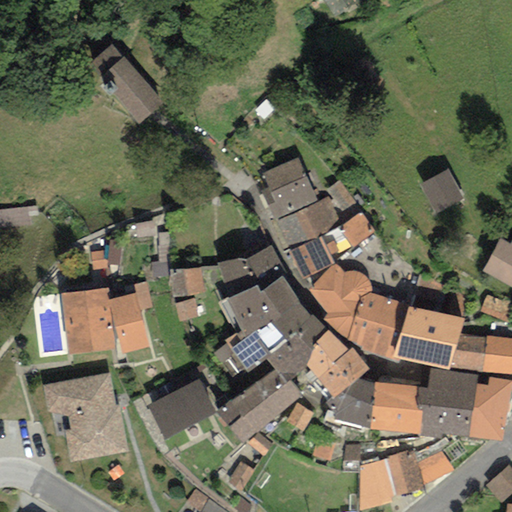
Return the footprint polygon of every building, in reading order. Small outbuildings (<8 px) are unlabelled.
[(360,0),(324,0),(335,17),(360,0)] [(88,63),(140,122),(165,99),(113,40),(88,63)] [(318,203),(298,158),(260,175),(266,188),(259,191),(273,222),(318,203)] [(446,167),(415,183),(431,216),(463,200),(446,167)] [(339,181),(326,190),(347,218),(360,208),(339,181)] [(339,227),(329,198),(318,203),(273,222),(270,224),(283,252),(288,250),(289,252),(318,238),(339,227)] [(38,205),(0,207),(0,229),(39,228),(38,205)] [(373,232),(360,213),(339,227),(318,238),(289,252),(302,279),(334,265),(352,249),(373,232)] [(511,239),(509,244),(499,240),(482,271),(511,287),(511,239)] [(120,241),(109,240),(108,265),(119,265),(120,241)] [(286,274),(269,247),(244,261),(238,260),(218,263),(226,300),(257,287),(259,293),(262,291),(280,278),(286,274)] [(92,270),(107,268),(106,260),(102,261),(102,252),(91,253),(92,270)] [(202,265),(169,267),(171,296),(204,294),(202,265)] [(323,319),(347,340),(360,298),(368,293),(371,293),(371,290),(371,286),(369,283),(366,279),(362,275),(357,273),(353,272),(349,272),(346,272),(343,273),(334,265),(307,290),(326,314),(323,319)] [(262,291),(278,315),(297,303),(280,278),(262,291)] [(135,294),(139,311),(151,308),(144,283),(133,285),(135,294)] [(268,322),(278,315),(262,291),(259,293),(257,287),(226,300),(218,304),(235,334),(223,341),(226,344),(231,349),(268,322)] [(107,288),(60,294),(67,355),(115,350),(112,325),(109,301),(107,288)] [(360,350),(393,359),(400,333),(408,307),(368,293),(360,298),(347,340),(361,347),(360,350)] [(135,294),(109,301),(112,325),(122,354),(148,347),(139,311),(135,294)] [(192,298),(174,303),(179,321),(197,316),(192,298)] [(309,317),(297,303),(278,315),(268,322),(231,349),(226,344),(212,354),(230,378),(242,369),(247,373),(265,359),(309,317)] [(400,333),(455,345),(459,334),(463,319),(408,307),(400,333)] [(314,343),(328,331),(311,315),(309,317),(265,359),(275,370),(287,383),(289,380),(305,366),(314,343)] [(317,378),(347,351),(328,331),(314,343),(305,366),(317,378)] [(455,345),(400,333),(393,359),(448,370),(455,345)] [(485,337),(459,334),(455,345),(448,370),(481,372),(485,337)] [(511,338),(485,337),(481,372),(511,374),(511,338)] [(317,378),(333,398),(358,378),(369,368),(351,348),(347,351),(317,378)] [(468,438),(476,384),(477,375),(430,369),(427,388),(418,386),(416,405),(421,411),(419,435),(468,438)] [(244,392),(269,422),(292,403),(301,396),(289,380),(287,383),(275,370),(244,392)] [(115,405),(110,374),(43,386),(47,412),(68,416),(70,430),(64,430),(70,461),(127,452),(119,405),(115,405)] [(370,430),(373,383),(358,378),(333,398),(325,403),(334,414),(334,419),(370,430)] [(468,438),(500,441),(511,381),(488,378),(486,386),(476,384),(468,438)] [(199,379),(146,406),(164,440),(216,412),(199,379)] [(416,405),(418,386),(373,383),(370,430),(419,435),(421,411),(416,405)] [(269,422),(244,392),(216,412),(243,444),(269,422)] [(313,413),(296,403),(285,422),(303,432),(313,413)] [(271,445),(258,433),(248,443),(263,457),(271,445)] [(359,464),(358,506),(358,511),(390,503),(389,498),(425,489),(441,482),(428,455),(416,458),(412,449),(387,454),(387,460),(359,464)] [(240,462),(227,483),(241,492),(254,471),(240,462)] [(511,469),(508,466),(484,487),(500,504),(511,493),(511,469)] [(198,511),(200,511),(208,499),(195,490),(186,503),(198,511)] [(225,511),(208,499),(200,511),(225,511)]
